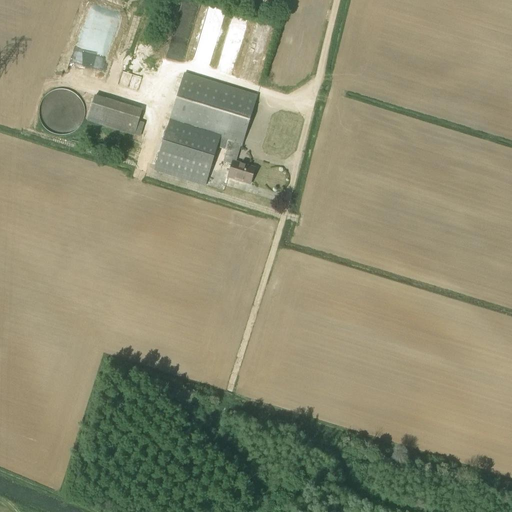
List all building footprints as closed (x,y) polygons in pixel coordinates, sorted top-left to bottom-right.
[(100,9),(102,4),(94,1),(92,6),(100,9)] [(209,12),(203,30),(216,34),(222,16),(209,12)] [(232,18),(228,43),(239,45),(243,19),(232,18)] [(116,32),(102,28),(88,75),(102,79),(116,32)] [(241,146),(256,98),(183,76),(168,126),(154,172),(205,187),(219,141),(226,144),(224,151),(226,152),(223,163),(230,166),(227,178),(249,185),(255,168),(234,162),(239,145),(241,146)] [(61,136),(64,135),(67,135),(70,134),(73,133),(76,131),(78,129),(80,127),(81,124),(83,121),(84,119),(84,116),(85,113),(84,110),(84,107),(83,104),(81,101),(80,99),(78,96),(76,94),(73,93),(70,91),(67,90),(64,90),(61,89),(58,90),(56,90),(53,91),(50,93),(47,94),(45,96),(43,98),(41,101),(40,104),(39,107),(39,110),(38,113),(39,116),(39,119),(40,121),(41,124),(43,127),(45,129),(47,131),(50,133),(53,134),(55,135),(58,135),(61,136)] [(139,122),(142,111),(94,96),(87,122),(134,137),(134,136),(139,122)] [(144,124),(139,122),(134,136),(140,138),(144,124)] [(229,189),(251,197),(253,192),(231,183),(229,189)] [(240,305),(249,307),(251,301),(241,299),(240,305)]
